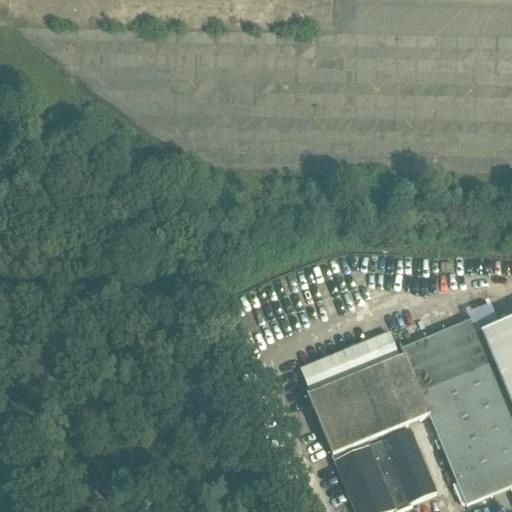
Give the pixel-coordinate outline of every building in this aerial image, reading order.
[(441,274),(453,275),(453,267),(441,266),(441,274)] [(400,353),(402,360),(307,399),(332,459),(428,420),(465,510),(511,490),(511,423),(471,324),(400,353)] [(511,324),(482,337),(511,410),(511,324)] [(310,396),(399,359),(389,336),(301,373),(310,396)] [(334,464),(354,511),(398,511),(435,497),(409,433),(334,464)]
